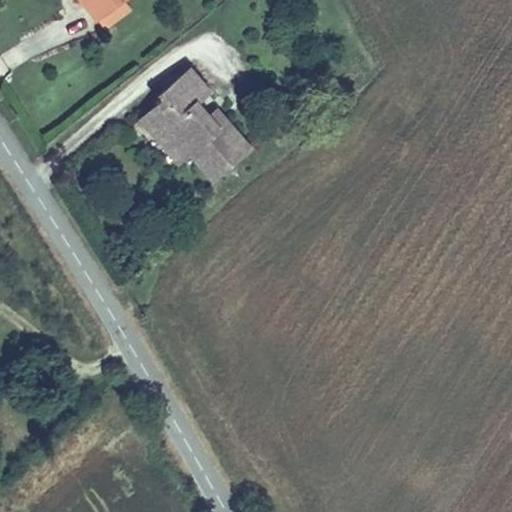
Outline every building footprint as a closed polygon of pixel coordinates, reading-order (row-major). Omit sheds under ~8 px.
[(74,0),(88,17),(110,0),(74,0)] [(116,0),(110,0),(88,17),(97,28),(122,7),(116,0)] [(157,95),(134,116),(150,133),(159,125),(182,149),(184,147),(207,173),(242,141),(217,114),(210,121),(201,111),(188,97),(200,85),(181,64),(153,90),(157,95)] [(208,104),(201,111),(210,121),(217,114),(208,104)] [(159,125),(150,133),(173,158),(182,149),(159,125)]
